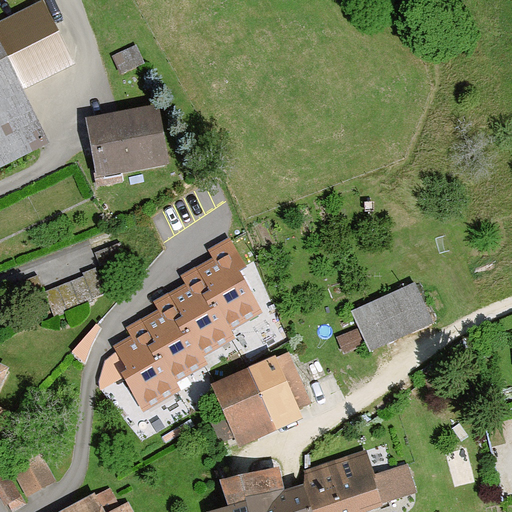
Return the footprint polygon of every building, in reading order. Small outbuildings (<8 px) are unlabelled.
[(0,168),(39,149),(49,144),(22,90),(75,64),(42,0),(0,22),(0,168)] [(121,77),(145,66),(137,46),(112,58),(121,77)] [(118,112),(85,118),(92,155),(95,171),(95,173),(93,173),(94,179),(122,175),(170,166),(159,104),(118,112)] [(245,267),(228,238),(208,250),(212,258),(181,276),(186,284),(155,302),(159,310),(126,329),(131,336),(113,346),(116,352),(105,361),(99,380),(101,391),(124,378),(144,412),(177,393),(181,391),(176,382),(204,366),(206,364),(202,357),(232,340),(235,339),(230,331),(262,313),(238,271),(245,267)] [(121,244),(94,255),(99,268),(126,257),(121,244)] [(93,300),(106,295),(96,270),(82,275),(84,278),(45,293),(55,319),(84,308),(95,303),(93,300)] [(433,324),(415,284),(350,313),(356,328),(335,337),(344,356),(368,345),(370,351),(384,345),(433,324)] [(73,355),(85,366),(95,340),(102,328),(96,324),(71,353),(73,355)] [(234,441),(239,447),(302,419),(297,409),(311,403),(289,353),(276,358),(275,356),(215,383),(211,385),(217,399),(225,416),(210,423),(211,425),(220,447),(234,441)] [(0,435),(12,411),(0,405),(0,392),(11,370),(0,365),(0,435)] [(312,511),(368,511),(383,507),(382,504),(415,494),(417,493),(408,464),(395,468),(375,474),(366,450),(304,471),(304,484),(304,486),(312,511)] [(27,498),(57,483),(40,451),(10,468),(27,498)] [(12,511),(13,511),(26,505),(0,460),(0,497),(5,506),(8,505),(12,511)] [(312,511),(304,486),(304,484),(295,487),(285,490),(278,467),(240,475),(219,480),(228,506),(208,511),(312,511)] [(58,511),(134,511),(129,502),(120,507),(110,489),(96,496),(94,493),(58,511)]
